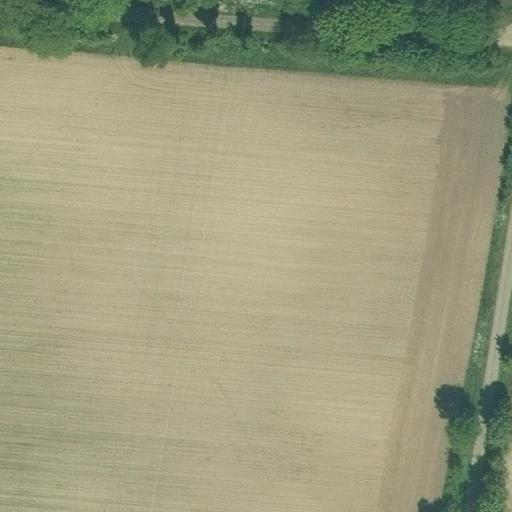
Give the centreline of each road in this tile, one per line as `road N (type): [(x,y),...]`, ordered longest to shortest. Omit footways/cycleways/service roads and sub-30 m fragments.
road 1 (unclassified): [(511,42),(0,6)]
road 2 (unclassified): [(474,511),(511,264)]
